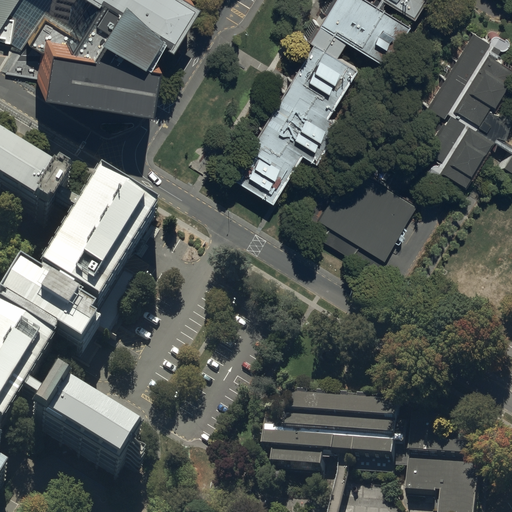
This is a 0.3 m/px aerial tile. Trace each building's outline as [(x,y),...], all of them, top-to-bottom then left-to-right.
[(0,0),(0,34),(3,35),(2,39),(20,49),(7,72),(42,78),(123,92),(150,97),(159,45),(149,43),(156,32),(161,24),(171,30),(190,0),(0,0)] [(330,0),(329,3),(306,39),(310,42),(298,62),(292,71),(285,82),(283,87),(271,106),(257,130),(229,176),(271,202),(286,178),(294,165),(300,154),(311,161),(316,153),(335,165),(307,212),(303,218),(298,226),(322,241),(340,252),(375,273),(413,204),(360,170),(339,157),(321,146),(334,122),(325,117),(355,68),(348,63),(335,55),(340,47),(344,40),(357,48),(383,65),(416,5),(418,0),(330,0)] [(482,37),(468,29),(425,105),(443,115),(418,159),(464,185),(493,133),(500,137),(511,117),(492,105),(511,69),(511,65),(493,54),(497,47),(501,49),(503,48),(504,47),(507,44),(507,42),(506,40),(505,38),(503,36),(503,37),(493,32),(490,32),(488,35),(485,39),(482,37)] [(511,146),(501,164),(511,170),(511,146)] [(0,203),(47,232),(57,215),(66,220),(75,225),(81,216),(72,210),(63,205),(70,194),(38,175),(36,174),(33,172),(0,152),(0,203)] [(8,283),(0,297),(0,309),(57,344),(82,359),(87,352),(100,330),(108,335),(140,282),(127,274),(158,223),(98,187),(81,216),(75,225),(65,242),(39,284),(16,271),(10,280),(8,283)] [(0,439),(21,404),(26,397),(57,344),(0,309),(0,439)] [(46,409),(26,397),(21,404),(41,417),(31,434),(116,485),(125,471),(138,479),(142,472),(130,465),(140,448),(89,418),(60,400),(53,396),(46,409)] [(410,404),(288,396),(285,431),(263,430),(261,452),(271,452),(270,468),(324,472),(324,462),(347,463),(408,467),(406,493),(439,495),(438,511),(479,511),(486,419),(410,414),(410,404)]
